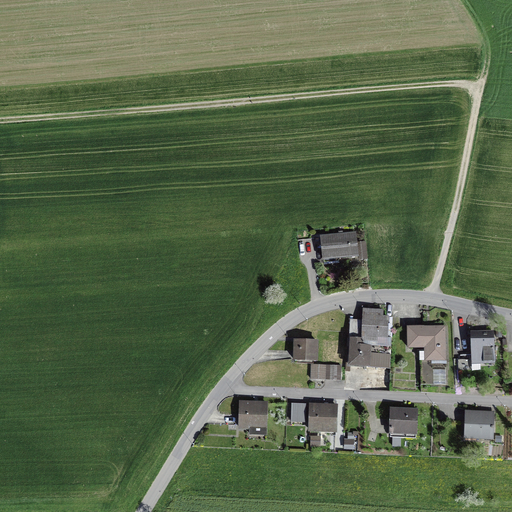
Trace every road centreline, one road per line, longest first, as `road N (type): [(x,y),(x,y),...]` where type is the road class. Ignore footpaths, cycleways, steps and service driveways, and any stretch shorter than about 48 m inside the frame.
road 1 (track): [(0,120),(424,85)]
road 2 (unclassified): [(511,313),(389,295),(318,305),(271,334),(220,389)]
road 3 (residential): [(511,403),(220,389)]
road 4 (track): [(432,299),(481,85)]
road 5 (unclassified): [(220,389),(142,511)]
